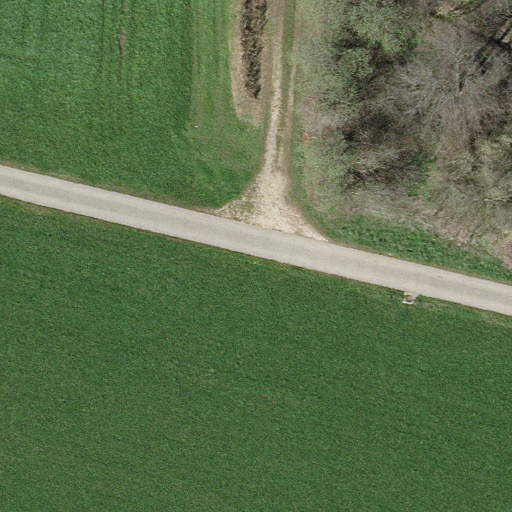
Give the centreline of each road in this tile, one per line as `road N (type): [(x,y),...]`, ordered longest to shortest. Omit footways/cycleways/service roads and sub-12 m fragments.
road 1 (track): [(0,179),(511,305)]
road 2 (track): [(280,246),(290,0)]
